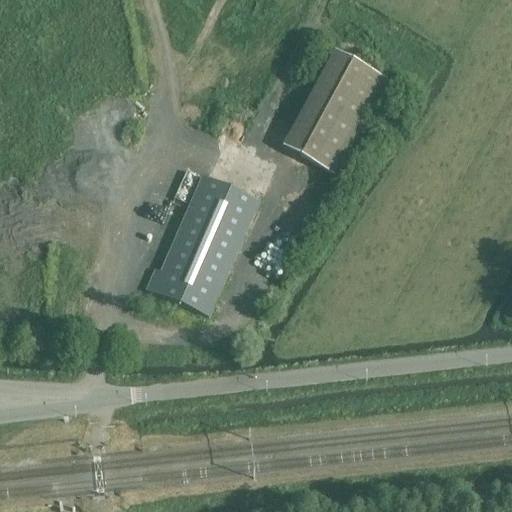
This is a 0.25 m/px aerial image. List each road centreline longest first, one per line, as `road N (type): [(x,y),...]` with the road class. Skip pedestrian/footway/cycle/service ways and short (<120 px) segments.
road 1 (unclassified): [(26,403),(511,355)]
road 2 (track): [(147,0),(183,139),(117,229),(96,341)]
road 3 (track): [(257,142),(323,0)]
